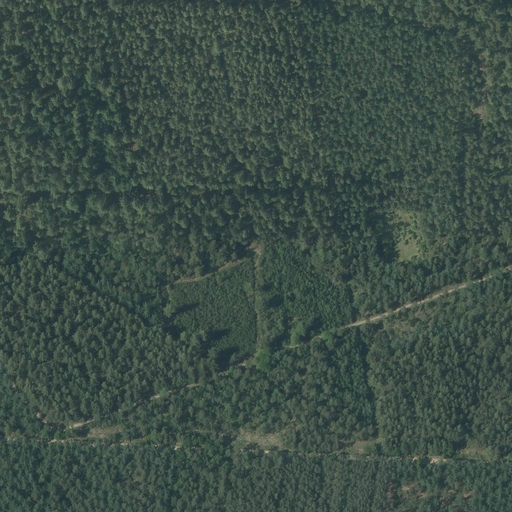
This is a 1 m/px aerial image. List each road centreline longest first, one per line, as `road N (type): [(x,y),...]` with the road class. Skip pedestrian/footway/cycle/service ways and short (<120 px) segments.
road 1 (track): [(511,268),(52,432),(51,441)]
road 2 (track): [(378,458),(297,0)]
road 3 (track): [(460,165),(0,190)]
road 4 (track): [(511,461),(51,441)]
road 5 (track): [(463,30),(457,288)]
road 6 (track): [(0,245),(222,372)]
road 7 (track): [(511,42),(336,0)]
